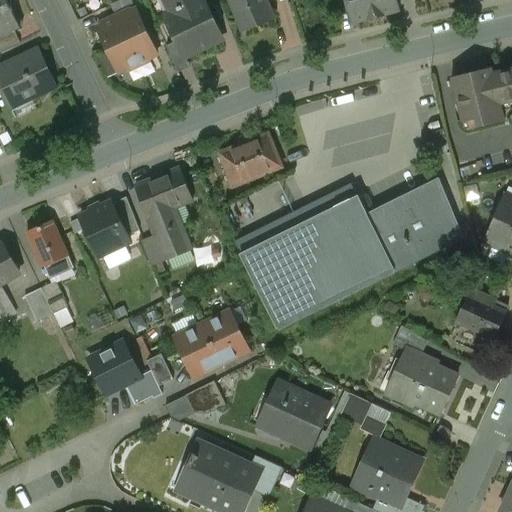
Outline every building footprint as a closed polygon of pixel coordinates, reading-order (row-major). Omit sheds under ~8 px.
[(0,0),(0,37),(15,31),(20,28),(6,0),(0,0)] [(157,0),(185,58),(221,40),(203,1),(202,0),(157,0)] [(229,0),(242,32),(274,19),(266,0),(229,0)] [(345,0),(352,24),(367,20),(385,15),(400,11),(396,0),(345,0)] [(157,55),(136,10),(131,12),(130,10),(116,17),(139,66),(149,61),(148,59),(157,55)] [(116,17),(102,23),(103,25),(98,28),(119,73),(128,68),(129,70),(139,66),(116,17)] [(15,31),(0,37),(0,51),(20,43),(15,31)] [(1,68),(0,68),(0,88),(9,109),(53,88),(36,51),(1,68)] [(492,68),(451,78),(462,123),(476,119),(478,128),(505,121),(502,111),(511,108),(511,68),(493,73),(492,68)] [(266,138),(220,156),(233,190),(279,171),(266,138)] [(190,249),(174,208),(193,201),(180,169),(135,187),(148,219),(148,218),(156,238),(165,259),(190,249)] [(224,181),(214,185),(218,194),(228,190),(224,181)] [(356,198),(240,256),(276,329),(461,236),(434,183),(365,217),(356,198)] [(109,200),(80,214),(77,215),(74,209),(70,211),(89,255),(97,251),(99,255),(130,240),(127,235),(139,229),(125,195),(117,198),(116,197),(111,199),(113,202),(110,203),(109,200)] [(511,207),(505,222),(499,220),(489,242),(511,252),(511,207)] [(53,222),(27,233),(42,267),(44,266),(68,255),(53,222)] [(156,238),(144,243),(153,264),(165,259),(156,238)] [(2,245),(0,245),(0,316),(13,308),(0,285),(0,284),(19,273),(2,245)] [(68,255),(44,266),(49,278),(74,267),(68,255)] [(68,307),(56,282),(41,289),(53,314),(68,307)] [(41,289),(25,296),(37,322),(53,314),(41,289)] [(496,300),(472,289),(457,321),(494,339),(506,313),(493,307),(496,300)] [(230,312),(202,325),(221,365),(249,351),(230,312)] [(202,325),(175,338),(194,378),(221,365),(202,325)] [(426,341),(402,326),(393,344),(406,350),(406,349),(419,355),(426,341)] [(124,342),(108,350),(110,354),(92,363),(107,394),(141,377),(124,342)] [(419,355),(406,349),(406,350),(386,394),(414,407),(416,402),(442,414),(458,377),(437,368),(439,364),(419,355)] [(161,355),(147,362),(159,387),(173,380),(161,355)] [(214,382),(186,396),(195,414),(208,415),(226,406),(214,382)] [(331,407),(278,383),(271,400),(276,402),(265,426),(260,423),(259,425),(312,449),(331,407)] [(419,462),(378,443),(357,488),(399,507),(419,462)] [(200,444),(195,454),(193,454),(188,466),(197,470),(186,494),(226,511),(241,511),(252,490),(260,471),(251,467),(200,444)] [(283,468),(256,456),(251,467),(260,471),(252,490),(270,498),(283,468)] [(511,511),(511,489),(501,511),(511,511)] [(376,511),(349,499),(342,511),(376,511)] [(338,511),(311,500),(305,511),(338,511)]
